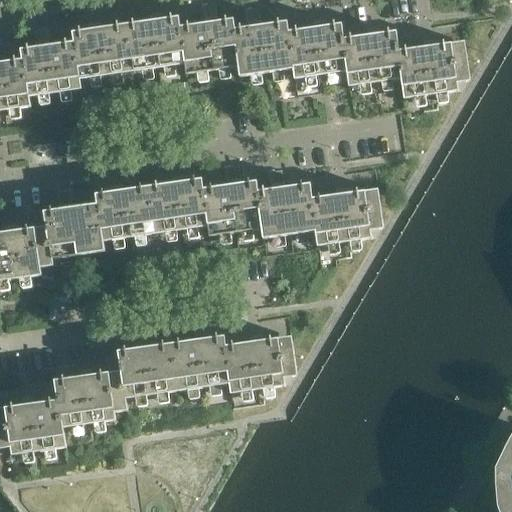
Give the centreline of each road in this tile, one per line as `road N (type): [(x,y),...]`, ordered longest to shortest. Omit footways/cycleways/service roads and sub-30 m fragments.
road 1 (unclassified): [(146,160),(336,136)]
road 2 (unclassified): [(0,346),(57,340),(106,316),(170,307)]
road 3 (unclassified): [(0,189),(146,160)]
